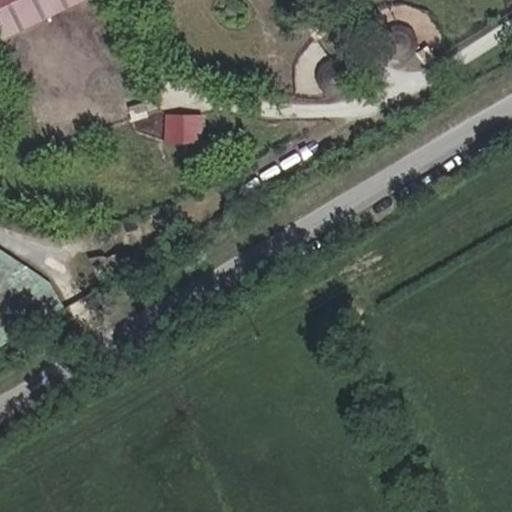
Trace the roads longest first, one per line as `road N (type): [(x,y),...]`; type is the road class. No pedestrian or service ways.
road 1 (unclassified): [(511,112),(0,416)]
road 2 (track): [(0,226),(86,245),(158,229),(511,27)]
road 3 (track): [(137,0),(164,72),(205,102),(288,111),(403,96)]
road 4 (track): [(319,0),(403,96)]
